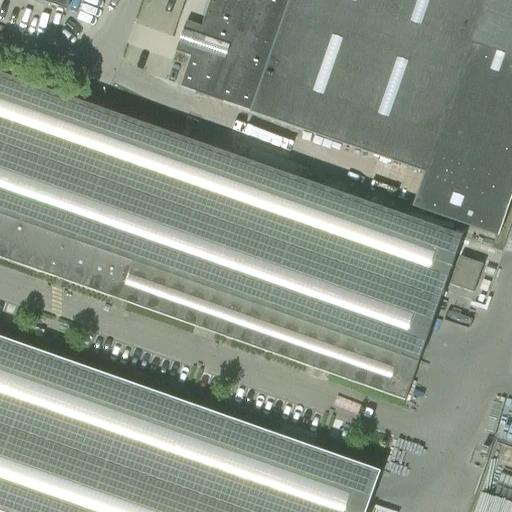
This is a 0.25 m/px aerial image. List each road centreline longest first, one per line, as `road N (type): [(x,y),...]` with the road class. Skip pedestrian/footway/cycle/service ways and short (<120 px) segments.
road 1 (unknown): [(81,66),(233,138),(416,210)]
road 2 (unclassified): [(0,48),(81,66),(111,39),(124,0)]
